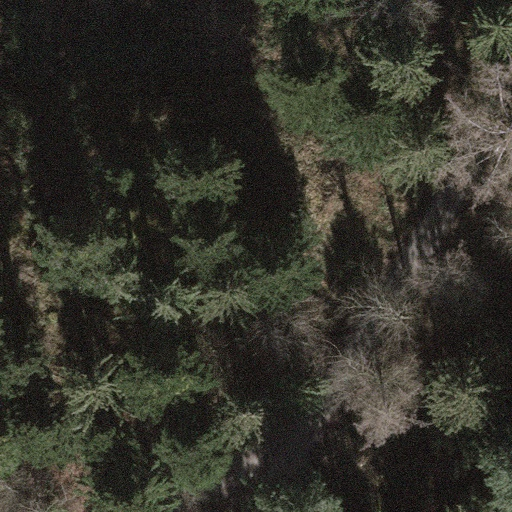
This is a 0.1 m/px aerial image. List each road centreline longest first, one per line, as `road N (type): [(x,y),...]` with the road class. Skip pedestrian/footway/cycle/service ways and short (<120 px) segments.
road 1 (track): [(261,511),(511,97)]
road 2 (track): [(290,462),(149,511)]
